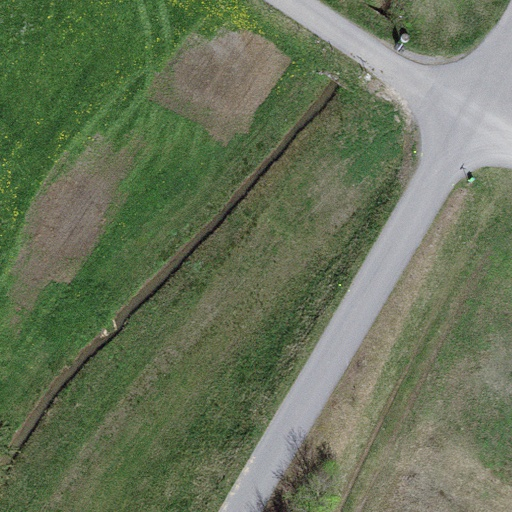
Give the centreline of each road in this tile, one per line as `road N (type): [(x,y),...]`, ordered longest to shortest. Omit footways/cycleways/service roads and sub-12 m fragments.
road 1 (unclassified): [(238,511),(511,41)]
road 2 (track): [(357,511),(511,183)]
road 3 (track): [(290,0),(511,143)]
